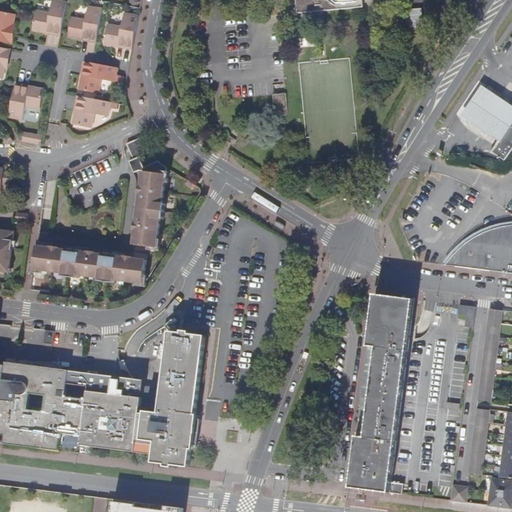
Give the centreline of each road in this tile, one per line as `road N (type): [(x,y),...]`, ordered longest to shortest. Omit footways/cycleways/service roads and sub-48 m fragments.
road 1 (residential): [(0,306),(91,317),(140,306),(166,281),(230,175)]
road 2 (secondary): [(501,0),(351,248)]
road 3 (secondary): [(351,248),(293,373),(243,511)]
road 4 (residential): [(511,294),(403,280),(351,248)]
road 5 (secondary): [(230,175),(351,248)]
road 6 (residential): [(36,56),(65,61),(54,124),(59,157)]
